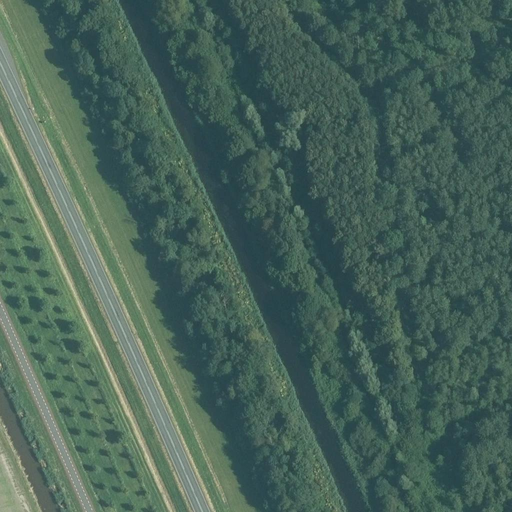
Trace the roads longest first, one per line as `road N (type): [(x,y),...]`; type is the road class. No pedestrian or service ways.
road 1 (trunk): [(200,511),(0,48)]
road 2 (unclassified): [(84,511),(0,321)]
